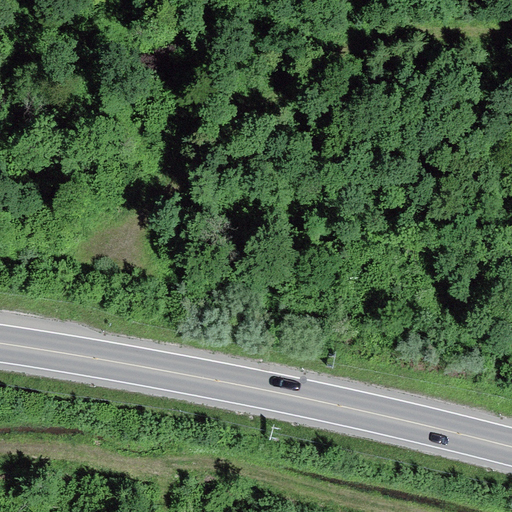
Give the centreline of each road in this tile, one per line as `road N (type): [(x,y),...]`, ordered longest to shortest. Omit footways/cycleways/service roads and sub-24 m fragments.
road 1 (trunk): [(511,447),(344,406),(0,343)]
road 2 (track): [(511,33),(435,28),(325,73),(234,137),(136,259)]
